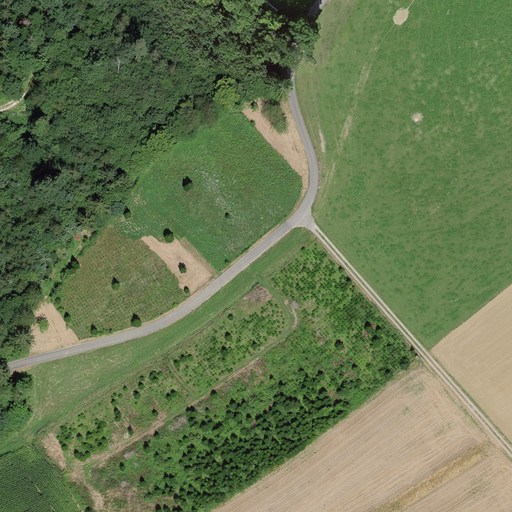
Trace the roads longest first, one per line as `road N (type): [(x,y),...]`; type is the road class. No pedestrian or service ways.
road 1 (unclassified): [(322,0),(288,58),(311,170),(300,217),(175,316),(0,373)]
road 2 (track): [(300,217),(511,457)]
road 3 (track): [(38,0),(35,66),(19,96),(0,108)]
